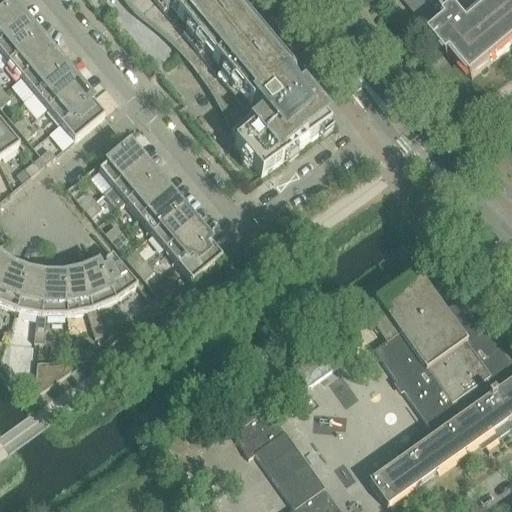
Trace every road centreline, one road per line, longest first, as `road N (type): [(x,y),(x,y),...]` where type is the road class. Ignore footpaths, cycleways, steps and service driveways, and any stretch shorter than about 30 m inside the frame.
road 1 (residential): [(53,0),(247,231),(395,119)]
road 2 (residential): [(503,240),(395,119)]
road 3 (residential): [(395,119),(294,0)]
